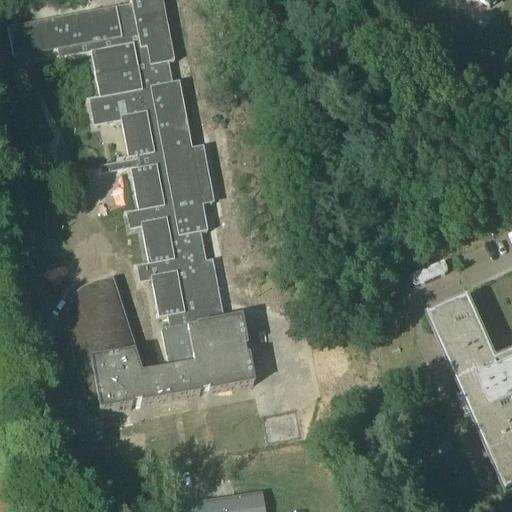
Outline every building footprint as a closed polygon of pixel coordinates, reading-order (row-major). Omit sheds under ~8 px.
[(157,324),(169,321),(172,334),(159,336),(166,374),(138,380),(109,289),(86,296),(83,297),(80,299),(77,301),(75,304),(73,307),(71,310),(70,313),(70,317),(70,320),(70,324),(85,400),(94,398),(98,419),(130,413),(129,411),(139,409),(139,411),(198,400),(197,398),(206,396),(207,398),(252,390),(246,361),(244,361),(242,352),(245,352),(239,323),(222,326),(211,265),(203,267),(198,238),(206,237),(201,207),(210,205),(201,157),(192,158),(178,88),(171,89),(167,69),(173,67),(160,0),(129,0),(131,10),(6,34),(12,63),(61,54),(63,64),(90,59),(98,104),(90,106),(94,129),(119,124),(127,164),(136,162),(139,174),(129,176),(136,216),(127,218),(129,232),(139,230),(147,269),(137,271),(139,286),(149,284),(157,324)] [(474,0),(490,11),(498,0),(474,0)] [(447,274),(447,273),(444,265),(410,280),(410,281),(413,287),(413,288),(414,289),(415,290),(416,290),(417,290),(418,290),(445,278),(446,277),(447,277),(447,276),(447,275),(447,274)] [(507,495),(511,493),(511,362),(508,365),(506,361),(496,365),(467,301),(466,302),(466,303),(429,320),(429,319),(427,319),(433,333),(440,330),(462,380),(455,383),(462,398),(457,400),(466,421),(471,419),(477,433),(484,430),(507,481),(500,484),(506,497),(507,496),(507,495)] [(262,511),(260,497),(181,511),(180,511),(262,511)]
